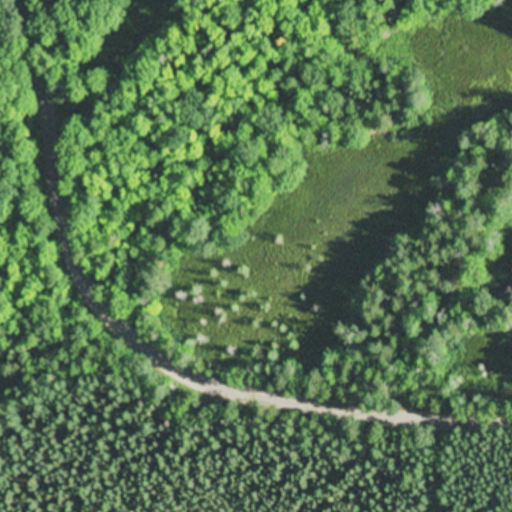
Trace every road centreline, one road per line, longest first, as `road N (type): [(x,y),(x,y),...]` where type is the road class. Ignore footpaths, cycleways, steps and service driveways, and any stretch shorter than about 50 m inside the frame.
road 1 (residential): [(511,416),(247,387),(165,358),(99,304),(61,172),(40,0)]
road 2 (residential): [(0,373),(165,358)]
